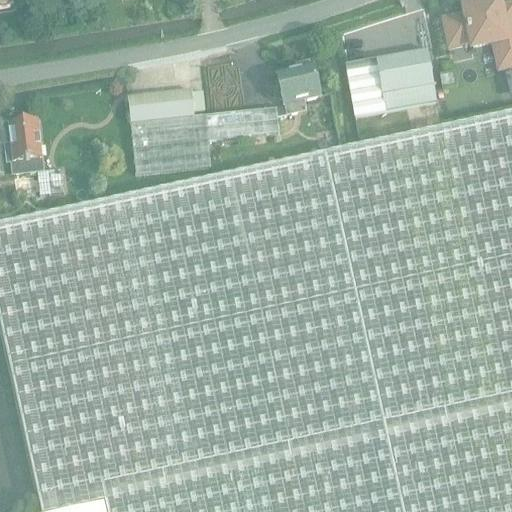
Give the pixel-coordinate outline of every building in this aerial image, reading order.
[(10,0),(0,0),(0,9),(12,7),(10,0)] [(466,18),(445,23),(450,48),(471,43),(473,49),(498,44),(501,46),(506,69),(511,67),(511,7),(500,10),(499,3),(464,10),(466,18)] [(376,63),(345,69),(354,119),(436,104),(427,52),(376,62),(376,63)] [(284,110),(276,111),(277,120),(286,117),(306,112),(303,103),(320,98),(312,67),(310,68),(309,64),(295,67),(296,71),(276,76),(284,110)] [(442,88),(444,88),(455,87),(453,76),(440,78),(442,88)] [(127,100),(130,126),(193,119),(193,115),(191,97),(191,96),(191,92),(127,100)] [(203,95),(191,96),(191,97),(193,115),(205,114),(203,95)] [(246,115),(193,119),(130,126),(135,178),(212,170),(209,142),(278,135),(277,120),(276,111),(263,113),(246,115)] [(0,227),(0,322),(41,511),(74,511),(104,506),(105,511),(511,511),(511,116),(325,157),(0,227)] [(12,176),(42,173),(36,124),(33,125),(30,120),(23,121),(20,126),(9,128),(11,147),(5,148),(7,166),(11,165),(12,176)] [(425,121),(414,124),(416,133),(427,131),(425,121)] [(60,172),(36,175),(39,199),(63,196),(60,172)]
